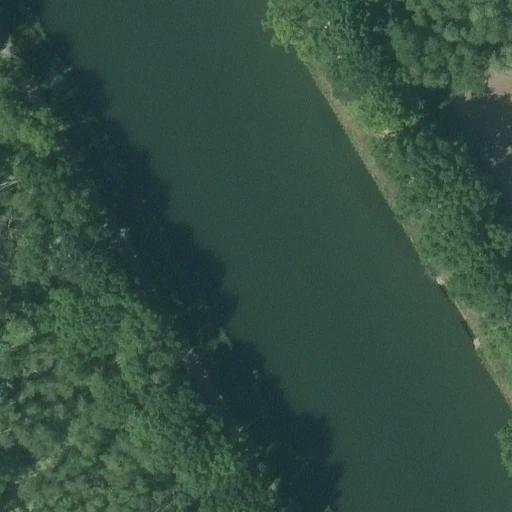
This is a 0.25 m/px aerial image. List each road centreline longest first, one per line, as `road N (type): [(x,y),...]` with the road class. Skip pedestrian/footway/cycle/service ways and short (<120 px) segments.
road 1 (unclassified): [(276,511),(0,51)]
road 2 (track): [(511,335),(317,0)]
